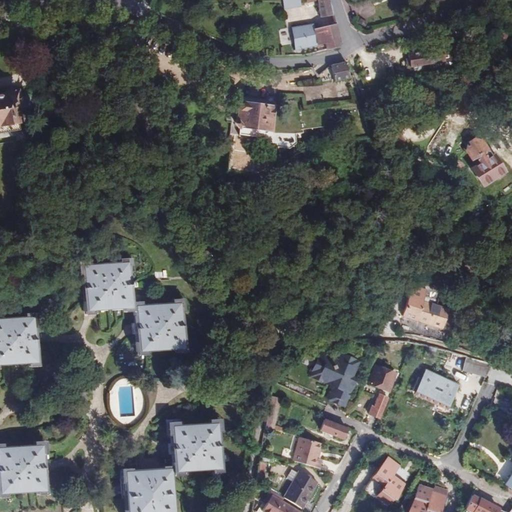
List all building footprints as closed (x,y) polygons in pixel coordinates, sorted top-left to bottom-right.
[(282,0),(284,10),(301,6),(299,0),(282,0)] [(334,16),(329,0),(305,0),(306,3),(315,0),(322,18),(334,16)] [(495,12),(485,20),(495,33),(505,25),(495,12)] [(341,44),(336,23),(313,28),(319,51),(340,47),(341,44)] [(312,35),(310,28),(292,31),(293,37),(312,35)] [(440,49),(407,55),(408,58),(405,59),(407,65),(409,65),(409,67),(443,60),(440,49)] [(349,78),(349,76),(346,64),(331,67),(333,81),(349,78)] [(357,101),(362,100),(356,81),(351,83),(357,101)] [(0,127),(16,126),(15,111),(18,110),(16,95),(5,96),(5,97),(0,97),(0,127)] [(230,113),(233,116),(238,116),(239,128),(237,129),(242,133),(244,131),(258,130),(261,135),(268,134),(271,130),(273,130),(272,106),(270,106),(270,96),(263,96),(263,100),(238,101),(238,108),(236,108),(230,109),(230,113)] [(436,111),(425,104),(419,111),(429,120),(436,111)] [(484,152),(487,150),(480,140),(474,139),(473,138),(485,122),(483,120),(473,121),(468,126),(472,135),(466,138),(469,142),(467,151),(473,159),(476,158),(480,164),(474,169),(485,187),(507,173),(495,155),(493,157),(489,160),(484,152)] [(0,136),(17,134),(16,126),(0,127),(0,136)] [(488,149),(487,150),(484,152),(489,160),(493,157),(488,149)] [(459,161),(451,171),(459,175),(465,168),(464,164),(459,161)] [(85,311),(134,308),(134,304),(131,260),(82,264),(85,311)] [(396,290),(393,298),(402,301),(404,293),(396,290)] [(403,317),(416,321),(423,301),(410,296),(403,317)] [(183,301),(134,304),(134,308),(137,351),(186,347),(183,301)] [(423,301),(416,321),(443,329),(449,309),(423,301)] [(0,317),(0,364),(37,362),(34,315),(0,317)] [(257,323),(251,315),(241,323),(248,331),(257,323)] [(345,406),(356,382),(351,381),(354,376),(360,361),(340,352),(338,358),(323,350),(311,374),(336,385),(330,398),(345,406)] [(248,352),(247,361),(257,363),(258,353),(248,352)] [(485,379),(491,365),(465,358),(462,371),(485,379)] [(394,375),(377,368),(370,384),(388,391),(394,375)] [(433,390),(429,400),(436,403),(433,412),(451,419),(454,410),(449,408),(457,388),(431,377),(427,387),(433,390)] [(423,398),(429,400),(433,390),(427,387),(423,398)] [(280,398),(271,394),(265,426),(274,429),(280,398)] [(390,398),(382,395),(376,407),(374,406),(371,414),(380,419),(390,398)] [(321,430),(343,440),(347,430),(331,423),(332,420),(326,418),(321,430)] [(170,425),(171,455),(172,472),(222,470),(219,422),(170,425)] [(323,444),(302,437),(294,461),(320,469),(323,459),(319,458),(323,444)] [(44,444),(0,446),(0,493),(47,491),(44,444)] [(174,511),(172,472),(171,455),(136,457),(137,470),(123,470),(125,511),(174,511)] [(405,488),(392,479),(399,470),(388,461),(373,480),(384,489),(377,499),(390,508),(394,503),(396,504),(405,488)] [(293,481),(298,473),(294,470),(289,479),(293,481)] [(293,481),(285,497),(292,502),(302,508),(317,481),(299,471),(298,473),(293,481)] [(285,497),(277,493),(274,499),(278,501),(280,498),(291,504),(292,502),(285,497)] [(428,505),(413,500),(407,511),(440,511),(445,499),(431,494),(428,505)] [(472,511),(505,511),(473,495),(466,509),(472,511)] [(280,498),(278,501),(273,509),(272,510),(274,511),(302,511),(291,504),(280,498)]
